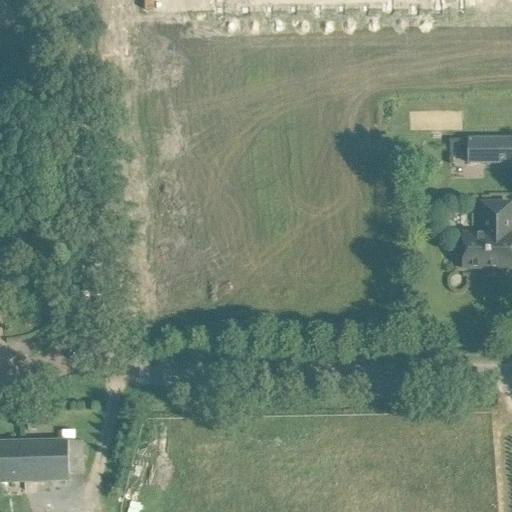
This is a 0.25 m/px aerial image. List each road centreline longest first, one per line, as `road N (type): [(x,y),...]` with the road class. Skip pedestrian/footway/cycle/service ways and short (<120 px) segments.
road 1 (unclassified): [(78,356),(131,377),(511,370)]
road 2 (tertiary): [(78,356),(93,304),(68,0)]
